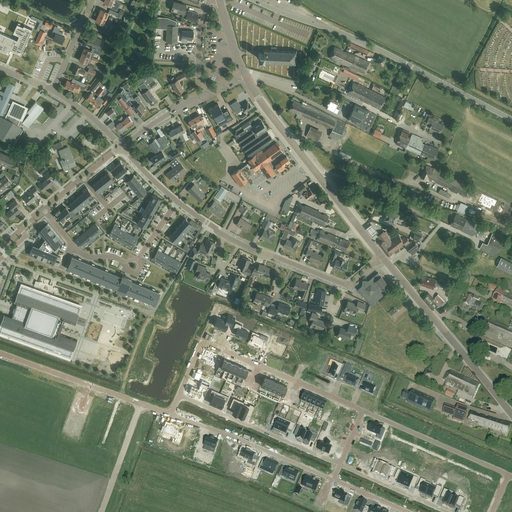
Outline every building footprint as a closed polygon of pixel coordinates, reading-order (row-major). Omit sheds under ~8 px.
[(119,2),(113,0),(104,0),(103,3),(111,6),(110,8),(117,11),(120,3),(119,2)] [(186,5),(170,0),(169,5),(172,6),(171,10),(182,13),(181,17),(195,22),(198,13),(188,10),(188,11),(184,10),(186,5)] [(98,15),(106,18),(109,12),(100,9),(98,15)] [(39,31),(43,21),(31,15),(30,18),(40,22),(36,30),(39,31)] [(103,25),(106,18),(98,15),(95,21),(103,25)] [(156,28),(159,29),(166,29),(166,36),(166,42),(170,42),(177,43),(178,25),(176,25),(176,21),(167,18),(159,17),(156,17),(156,28)] [(15,39),(10,49),(12,50),(14,51),(21,54),(22,51),(25,45),(26,43),(29,37),(30,35),(32,29),(25,26),(24,25),(23,26),(20,25),(18,24),(17,24),(13,33),(19,35),(18,37),(17,40),(15,39)] [(61,44),(64,37),(60,35),(62,30),(55,27),(53,30),(56,31),(52,39),(59,42),(58,43),(61,44)] [(193,38),(193,31),(185,30),(185,31),(182,31),(182,34),(182,38),(184,38),(187,38),(187,40),(192,40),(192,38),(193,38)] [(41,41),(45,33),(40,31),(35,44),(41,46),(43,42),(41,41)] [(0,49),(8,53),(10,49),(15,39),(0,32),(0,49)] [(94,49),(97,50),(101,40),(96,38),(96,39),(89,37),(86,42),(93,45),(91,48),(94,49)] [(115,46),(117,41),(106,37),(104,41),(115,46)] [(276,49),(276,47),(272,47),(271,47),(271,49),(270,49),(263,48),(263,49),(264,50),(264,52),(258,52),(258,55),(258,58),(263,59),(263,61),(262,62),(262,63),(282,64),(283,64),(295,64),(296,64),(296,56),(297,51),(296,50),(289,50),(288,50),(283,49),(276,49)] [(349,67),(354,56),(345,52),(344,52),(343,52),(343,50),(335,47),(330,58),(337,61),(338,61),(349,67)] [(93,52),(91,52),(92,51),(84,48),(81,54),(89,57),(89,58),(92,59),(92,58),(97,61),(98,59),(92,57),(94,53),(99,55),(101,52),(97,50),(94,49),(93,52)] [(86,64),(89,58),(89,57),(81,54),(79,60),(86,64)] [(354,56),(349,67),(364,73),(369,62),(354,56)] [(83,74),(85,70),(80,68),(81,67),(75,65),(72,72),(78,75),(79,73),(83,74)] [(151,72),(135,82),(143,92),(142,93),(151,105),(157,100),(149,89),(152,87),(152,88),(157,84),(152,77),(154,76),(151,72)] [(178,81),(185,78),(188,77),(188,73),(183,73),(174,78),(173,77),(169,79),(177,93),(180,91),(181,92),(184,91),(178,81)] [(97,79),(92,86),(95,89),(101,82),(97,79)] [(86,84),(81,82),(76,80),(74,83),(67,80),(64,87),(72,90),(73,87),(78,90),(79,86),(85,88),(86,84)] [(7,103),(15,85),(8,82),(4,92),(0,90),(0,137),(2,139),(5,140),(6,139),(14,143),(23,128),(19,126),(22,122),(29,127),(44,108),(35,101),(27,111),(7,103)] [(364,101),(369,90),(357,84),(357,85),(353,83),(347,94),(356,98),(357,96),(360,98),(360,100),(364,101)] [(123,90),(118,93),(124,101),(129,98),(123,90)] [(369,90),(364,101),(366,102),(366,103),(376,107),(376,106),(379,107),(380,106),(381,106),(385,99),(384,98),(384,97),(369,90)] [(103,99),(101,102),(102,102),(104,104),(112,95),(109,92),(103,100),(103,99)] [(90,93),(86,99),(92,103),(96,98),(98,95),(97,94),(95,93),(93,96),(90,93)] [(96,98),(92,103),(97,108),(102,102),(101,102),(103,99),(100,97),(99,96),(98,95),(96,98)] [(135,104),(132,106),(139,116),(142,114),(141,113),(144,110),(144,109),(146,108),(140,100),(141,100),(138,96),(134,98),(137,102),(138,102),(139,104),(136,106),(135,104)] [(133,104),(129,98),(124,101),(129,107),(133,104)] [(337,113),(338,109),(335,108),(337,102),(330,99),(325,108),(333,112),(337,113)] [(237,100),(231,104),(236,113),(243,109),(244,112),(252,107),(249,103),(248,104),(247,102),(241,106),(237,100)] [(301,104),(293,100),(289,110),(313,121),(314,120),(317,121),(317,123),(329,129),(329,127),(332,128),(329,136),(338,140),(339,138),(342,139),(346,131),(345,130),(347,126),(345,125),(346,123),(302,101),(301,104)] [(213,116),(217,122),(225,117),(227,122),(233,119),(227,109),(227,110),(228,110),(223,113),(221,111),(220,109),(218,104),(209,110),(210,112),(210,114),(211,113),(212,116),(213,116)] [(368,131),(370,127),(377,115),(355,104),(347,119),(360,126),(359,127),(368,131)] [(115,113),(112,108),(106,112),(110,117),(115,113)] [(200,123),(203,121),(200,114),(199,115),(199,114),(196,115),(197,116),(194,118),(201,130),(203,128),(200,123)] [(120,118),(126,126),(132,122),(128,116),(124,120),(121,117),(120,118)] [(120,131),(126,126),(120,118),(118,119),(120,122),(116,125),(120,131)] [(189,120),(188,121),(192,128),(195,126),(198,131),(201,130),(194,118),(191,119),(191,118),(188,120),(189,120)] [(435,120),(429,118),(426,123),(431,125),(430,128),(434,130),(440,132),(444,125),(438,122),(439,120),(436,118),(435,120)] [(266,129),(261,121),(252,127),(248,121),(241,126),(244,130),(235,136),(249,157),(269,143),(269,142),(273,139),(267,131),(265,132),(264,130),(266,129)] [(181,124),(175,128),(178,135),(181,139),(183,137),(181,133),(185,131),(181,124)] [(211,126),(206,128),(211,137),(216,134),(211,126)] [(175,128),(169,131),(172,138),(178,135),(175,128)] [(322,134),(320,133),(309,128),(306,136),(317,141),(318,140),(319,140),(321,136),(322,134)] [(379,137),(381,132),(375,129),(372,134),(379,137)] [(407,137),(409,132),(403,129),(400,135),(402,136),(401,138),(405,140),(405,138),(406,139),(407,137)] [(194,131),(191,133),(195,139),(197,142),(203,137),(199,132),(196,134),(194,131)] [(412,134),(406,148),(420,155),(425,144),(422,143),(423,141),(421,140),(422,138),(412,134)] [(169,142),(164,135),(161,137),(161,136),(156,139),(155,138),(153,140),(154,141),(149,144),(156,155),(151,158),(155,164),(166,157),(162,151),(161,149),(168,145),(166,143),(169,142)] [(402,136),(400,135),(397,140),(396,144),(406,148),(410,138),(407,137),(406,139),(405,138),(405,140),(401,138),(402,136)] [(54,149),(63,146),(61,141),(52,145),(54,149)] [(270,161),(283,151),(276,142),(263,152),(262,150),(256,155),(256,154),(248,160),(249,162),(240,169),(239,168),(231,174),(240,186),(248,180),(250,184),(253,182),(252,181),(263,173),(267,178),(271,175),(273,177),(279,172),(275,168),(273,170),(271,167),(273,166),(270,161)] [(429,146),(425,144),(420,155),(421,155),(421,154),(434,160),(439,149),(429,145),(429,146)] [(64,170),(75,165),(68,147),(58,151),(62,159),(60,160),(64,170)] [(171,154),(173,157),(174,158),(180,154),(177,149),(171,153),(171,154)] [(0,162),(10,166),(13,158),(0,152),(0,162)] [(290,161),(286,156),(279,161),(280,162),(275,165),(276,167),(275,168),(279,172),(285,168),(283,165),(290,161)] [(174,159),(172,160),(169,163),(173,168),(172,169),(172,170),(170,171),(166,174),(172,181),(186,170),(176,157),(174,159)] [(127,170),(120,162),(117,164),(118,164),(116,166),(123,175),(127,172),(128,174),(131,172),(128,169),(127,170)] [(41,174),(46,169),(43,165),(37,170),(41,174)] [(433,169),(426,165),(420,177),(428,181),(428,179),(431,180),(433,179),(435,180),(435,182),(447,187),(448,186),(451,187),(450,190),(456,193),(458,191),(461,192),(460,194),(465,197),(466,195),(467,196),(467,195),(469,196),(472,189),(464,185),(464,184),(452,179),(443,173),(434,167),(433,169)] [(123,175),(116,166),(114,167),(111,169),(119,179),(123,175)] [(44,191),(53,183),(50,180),(53,177),(48,171),(44,175),(46,178),(38,185),(44,191)] [(114,180),(108,173),(104,176),(110,183),(114,180)] [(0,180),(6,187),(11,182),(5,175),(0,180)] [(137,178),(133,175),(126,181),(129,184),(137,178)] [(110,183),(104,176),(100,179),(106,186),(110,183)] [(140,182),(137,178),(129,184),(132,188),(133,188),(140,182)] [(106,186),(100,179),(97,182),(103,189),(106,186)] [(99,192),(103,189),(97,182),(93,185),(99,192)] [(143,186),(140,182),(133,188),(132,188),(131,189),(135,193),(136,192),(143,186)] [(206,196),(194,184),(188,190),(190,193),(191,193),(199,202),(206,196)] [(307,191),(306,190),(305,188),(306,187),(303,184),(297,188),(300,193),(299,194),(300,195),(305,197),(307,199),(309,200),(313,197),(311,195),(313,194),(310,189),(307,191)] [(146,190),(143,186),(136,192),(139,196),(146,190)] [(29,204),(37,197),(34,194),(38,191),(35,187),(30,190),(31,191),(23,198),(29,204)] [(86,187),(82,191),(84,192),(90,199),(94,196),(86,187)] [(220,200),(227,190),(222,187),(215,196),(220,200)] [(449,198),(450,195),(449,194),(439,190),(438,193),(449,198)] [(84,192),(80,195),(86,202),(90,199),(84,192)] [(161,199),(153,194),(150,199),(158,204),(161,199)] [(497,201),(482,194),(477,203),(492,210),(497,201)] [(77,198),(82,205),(86,202),(80,195),(77,198)] [(82,205),(77,198),(73,201),(79,208),(82,205)] [(11,219),(20,211),(17,208),(20,205),(15,199),(8,205),(11,209),(6,213),(11,219)] [(158,204),(150,199),(148,204),(156,208),(158,204)] [(79,208),(73,201),(69,204),(75,212),(79,208)] [(225,210),(214,201),(209,207),(216,213),(215,214),(219,217),(220,217),(222,214),(223,214),(223,213),(225,211),(225,210)] [(304,206),(300,204),(300,203),(297,202),(297,203),(298,204),(294,212),(324,225),(328,216),(324,214),(323,215),(318,212),(317,211),(305,205),(304,206)] [(156,208),(148,204),(145,208),(153,213),(156,208)] [(66,207),(61,211),(66,217),(68,219),(72,215),(73,217),(76,214),(72,210),(69,212),(66,207)] [(145,208),(142,213),(150,218),(153,213),(145,208)] [(386,218),(385,221),(388,222),(389,220),(395,223),(398,217),(401,218),(402,215),(400,214),(400,213),(389,208),(385,218),(386,218)] [(61,211),(60,209),(55,213),(61,221),(66,217),(61,211)] [(150,218),(142,213),(140,218),(148,222),(150,218)] [(477,236),(481,226),(464,218),(456,214),(450,225),(472,235),(473,234),(477,236)] [(148,222),(140,218),(137,223),(145,227),(148,222)] [(182,222),(189,228),(190,226),(191,227),(193,225),(195,227),(197,224),(191,219),(189,222),(185,218),(182,222)] [(247,232),(251,225),(240,218),(236,224),(247,232)] [(271,222),(265,219),(261,226),(265,228),(264,230),(260,237),(271,243),(275,236),(273,235),(275,232),(270,229),(268,228),(271,222)] [(189,228),(182,222),(179,226),(186,232),(189,228)] [(95,223),(90,227),(97,236),(102,231),(95,223)] [(50,251),(53,248),(54,249),(62,242),(47,224),(42,228),(39,230),(44,237),(46,238),(39,247),(37,246),(33,245),(31,248),(29,255),(53,265),(56,256),(57,255),(52,252),(51,252),(52,251),(50,251)] [(366,229),(372,236),(377,232),(371,224),(366,229)] [(114,225),(109,235),(115,238),(120,228),(114,225)] [(186,232),(179,226),(176,229),(183,235),(186,232)] [(90,227),(85,232),(92,240),(97,236),(90,227)] [(295,232),(287,228),(285,227),(285,229),(281,238),(285,239),(288,233),(294,236),(295,232)] [(120,228),(115,238),(120,241),(126,232),(120,228)] [(317,231),(312,228),(310,234),(311,234),(310,237),(314,239),(345,251),(349,242),(328,233),(326,234),(323,233),(324,231),(319,229),(317,229),(317,231)] [(183,235),(176,229),(173,233),(180,239),(183,235)] [(385,232),(384,231),(378,236),(382,241),(378,244),(388,256),(393,252),(404,243),(406,245),(405,246),(410,252),(418,246),(416,243),(411,241),(410,242),(408,239),(404,237),(401,239),(399,236),(392,241),(386,234),(387,233),(386,231),(385,232)] [(420,241),(423,236),(414,231),(411,237),(420,241)] [(92,240),(85,232),(80,236),(87,244),(92,240)] [(126,232),(120,241),(126,244),(131,235),(126,232)] [(180,239),(173,233),(169,237),(176,243),(180,239)] [(131,235),(126,244),(132,247),(137,238),(131,235)] [(87,244),(80,236),(75,240),(82,248),(87,244)] [(296,245),(298,241),(293,238),(291,241),(287,239),(283,246),(293,252),(297,245),(296,245)] [(213,247),(215,243),(207,239),(205,246),(200,244),(198,251),(206,254),(207,251),(212,253),(214,247),(213,247)] [(319,243),(313,241),(309,239),(306,246),(310,247),(312,243),(315,244),(314,246),(317,247),(319,243)] [(489,244),(488,245),(481,242),(479,250),(496,256),(499,247),(489,244)] [(194,259),(198,252),(193,249),(189,256),(194,259)] [(320,263),(322,256),(312,252),(312,251),(308,249),(305,255),(309,257),(309,259),(320,263)] [(159,262),(164,253),(158,250),(153,259),(159,262)] [(339,256),(341,253),(334,250),(330,259),(333,261),(336,254),(339,256)] [(164,253),(159,262),(164,265),(170,256),(164,253)] [(175,259),(170,256),(164,265),(170,269),(175,259)] [(78,260),(72,258),(67,269),(73,271),(72,274),(74,275),(75,272),(86,277),(85,279),(88,280),(89,278),(100,282),(99,285),(101,286),(102,283),(113,288),(112,290),(125,295),(126,293),(134,296),(132,299),(135,300),(136,297),(147,302),(146,304),(148,305),(149,303),(155,305),(160,294),(154,291),(155,289),(153,288),(151,290),(140,286),(141,283),(139,282),(138,285),(130,282),(131,279),(122,275),(121,278),(107,272),(108,269),(105,268),(104,271),(93,266),(94,264),(92,263),(91,266),(80,261),(81,258),(79,257),(78,260)] [(247,268),(250,260),(242,257),(240,263),(239,263),(238,267),(243,269),(242,272),(249,275),(251,270),(247,268)] [(511,261),(501,257),(498,266),(508,271),(511,273),(511,261)] [(344,263),(345,260),(339,258),(339,261),(336,259),(333,268),(336,269),(337,268),(344,272),(347,264),(344,263)] [(175,259),(170,269),(176,272),(181,262),(175,259)] [(195,261),(190,259),(186,268),(191,270),(195,261)] [(255,266),(252,274),(256,276),(257,273),(267,276),(270,268),(266,267),(266,266),(264,265),(263,266),(259,264),(258,268),(255,266)] [(207,281),(210,273),(205,271),(207,268),(198,265),(195,271),(199,273),(197,277),(207,281)] [(363,285),(358,289),(371,305),(385,293),(382,289),(388,285),(378,273),(367,282),(363,282),(363,285)] [(235,286),(238,277),(232,275),(229,281),(221,278),(218,285),(215,283),(213,290),(216,291),(216,290),(218,290),(219,287),(230,291),(232,285),(235,286)] [(429,278),(423,276),(420,284),(427,286),(426,287),(433,289),(434,285),(448,289),(449,283),(444,282),(429,277),(429,278)] [(303,283),(300,282),(301,281),(296,279),(293,287),(297,289),(298,288),(302,290),(300,293),(299,295),(305,298),(308,289),(305,288),(307,283),(304,282),(303,283)] [(31,289),(22,285),(15,304),(17,304),(16,309),(15,309),(13,313),(14,313),(13,318),(5,315),(0,329),(0,333),(9,337),(9,336),(11,337),(43,349),(43,348),(45,349),(71,359),(77,341),(60,335),(65,321),(76,325),(82,307),(51,296),(49,296),(49,295),(33,289),(33,290),(31,289)] [(323,305),(326,291),(318,289),(315,303),(323,305)] [(511,296),(504,293),(497,289),(492,299),(500,304),(501,303),(511,308),(511,296)] [(263,295),(257,292),(254,300),(259,303),(268,307),(269,304),(271,298),(263,294),(263,295)] [(433,310),(437,306),(432,301),(434,299),(428,293),(422,298),(433,310)] [(479,299),(467,293),(464,299),(466,300),(464,304),(469,306),(472,299),(473,299),(474,299),(479,301),(479,299)] [(434,298),(441,307),(445,303),(438,294),(434,298)] [(307,304),(298,300),(297,305),(306,308),(307,304)] [(357,305),(348,301),(345,309),(355,313),(357,308),(363,311),(365,305),(358,301),(357,305)] [(279,303),(277,307),(271,305),(268,313),(275,316),(277,310),(287,314),(290,307),(287,305),(287,306),(279,303)] [(391,315),(397,310),(394,307),(388,312),(391,315)] [(322,330),(325,322),(316,318),(318,315),(312,312),(309,320),(312,321),(311,325),(322,330)] [(217,317),(214,325),(225,330),(228,323),(232,325),(235,317),(229,315),(226,321),(217,317)] [(491,321),(482,317),(477,329),(483,331),(484,329),(487,330),(487,331),(498,336),(500,334),(502,336),(502,338),(508,340),(511,341),(511,327),(510,327),(509,328),(491,320),(491,321)] [(234,334),(245,339),(248,332),(240,328),(242,325),(235,322),(233,327),(237,329),(234,334)] [(354,336),(357,328),(349,325),(347,330),(340,327),(337,335),(348,339),(350,334),(354,336)] [(254,335),(250,342),(261,346),(264,339),(267,341),(268,337),(261,334),(259,337),(254,335)] [(272,336),(269,344),(273,346),(271,351),(282,355),(285,347),(275,342),(277,338),(272,336)] [(502,357),(506,348),(481,337),(476,347),(496,356),(497,355),(502,357)] [(207,351),(203,358),(214,363),(212,368),(216,369),(219,363),(215,362),(218,356),(213,354),(213,353),(211,352),(210,352),(207,351)] [(291,351),(287,359),(297,363),(300,355),(291,351)] [(225,370),(229,361),(224,359),(222,364),(220,363),(217,369),(221,370),(222,369),(225,370)] [(309,359),(305,366),(316,370),(319,363),(309,359)] [(229,372),(234,363),(229,361),(225,370),(229,372)] [(234,374),(238,365),(234,363),(229,372),(234,374)] [(328,375),(334,378),(335,374),(336,374),(337,374),(339,375),(343,366),(337,363),(335,367),(332,365),(328,375)] [(239,376),(243,367),(238,365),(234,374),(239,376)] [(352,368),(346,365),(342,375),(347,377),(345,383),(355,388),(359,379),(351,376),(352,375),(349,374),(352,368)] [(248,369),(243,367),(239,376),(238,379),(240,380),(241,377),(244,378),(248,369)] [(459,389),(464,377),(461,376),(460,377),(457,375),(458,374),(451,371),(450,374),(446,373),(444,380),(446,381),(445,383),(452,387),(453,385),(456,387),(455,388),(459,389)] [(363,391),(373,395),(376,387),(372,386),(373,383),(367,381),(369,376),(365,374),(361,383),(365,385),(363,391)] [(265,387),(269,378),(265,376),(261,385),(265,387)] [(464,377),(459,389),(463,391),(464,390),(466,391),(466,393),(474,397),(480,385),(464,377)] [(270,389),(273,380),(269,378),(265,387),(270,389)] [(203,390),(202,390),(203,388),(207,389),(210,383),(202,379),(199,386),(198,388),(192,385),(188,393),(199,398),(203,390)] [(274,391),(278,382),(273,380),(270,389),(274,391)] [(279,393),(282,384),(278,382),(274,391),(279,393)] [(283,395),(287,386),(282,384),(279,393),(283,395)] [(209,402),(215,405),(220,393),(212,389),(209,395),(212,396),(209,402)] [(425,409),(429,411),(433,401),(424,397),(425,396),(412,390),(408,400),(415,403),(414,404),(422,408),(425,409)] [(220,393),(215,405),(221,407),(223,401),(226,402),(229,397),(220,393)] [(305,404),(308,395),(304,393),(300,402),(305,404)] [(309,406),(313,397),(308,395),(305,404),(309,406)] [(238,415),(243,403),(244,402),(238,399),(233,397),(229,407),(234,409),(232,412),(238,415)] [(313,408),(317,399),(313,397),(309,406),(313,408)] [(318,410),(322,401),(317,399),(313,408),(318,410)] [(322,412),(326,403),(322,401),(318,410),(322,412)] [(243,403),(238,415),(244,417),(247,411),(251,413),(255,406),(250,404),(249,405),(243,403)] [(103,404),(101,409),(110,412),(112,407),(103,404)] [(456,410),(445,406),(442,412),(454,416),(453,419),(463,423),(466,411),(457,408),(456,410)] [(101,409),(100,414),(109,417),(110,412),(101,409)] [(254,422),(262,425),(264,421),(267,422),(272,412),(265,410),(264,412),(259,410),(254,422)] [(480,416),(477,416),(478,414),(471,412),(468,420),(478,423),(478,425),(487,428),(502,433),(502,434),(507,435),(510,424),(488,417),(488,419),(485,418),(485,416),(481,415),(480,416)] [(100,414),(98,419),(107,423),(109,417),(100,414)] [(279,433),(285,421),(275,416),(271,425),(275,427),(273,430),(279,433)] [(98,419),(96,424),(105,428),(107,423),(98,419)] [(295,425),(285,421),(279,433),(285,435),(288,430),(292,432),(295,425)] [(163,425),(161,430),(164,432),(164,431),(175,435),(174,437),(175,437),(174,440),(178,441),(181,432),(177,430),(178,427),(177,427),(174,426),(175,424),(171,423),(171,424),(167,423),(166,426),(163,425)] [(371,423),(368,431),(377,435),(376,439),(381,441),(385,433),(381,431),(383,428),(371,423)] [(96,424),(94,429),(103,433),(105,428),(96,424)] [(308,431),(297,426),(294,434),(298,436),(296,440),(297,441),(297,442),(301,443),(301,442),(302,443),(308,431)] [(94,429),(92,434),(101,438),(103,433),(94,429)] [(185,429),(183,437),(194,441),(192,445),(196,446),(198,440),(194,439),(196,433),(185,429)] [(209,431),(205,440),(217,444),(220,435),(209,431)] [(308,431),(302,443),(303,443),(303,444),(307,446),(307,445),(308,446),(311,439),(315,441),(318,435),(308,431)] [(390,431),(386,439),(394,443),(392,447),(399,450),(402,442),(399,440),(401,436),(390,431)] [(92,434),(90,439),(99,443),(101,438),(92,434)] [(402,446),(400,450),(408,453),(417,457),(422,448),(419,446),(420,444),(408,439),(404,448),(402,446)] [(200,440),(196,449),(202,451),(205,442),(200,440)] [(219,444),(215,457),(220,459),(222,453),(234,457),(237,448),(223,442),(222,445),(219,444)] [(320,443),(317,449),(322,451),(322,452),(324,453),(324,452),(328,454),(331,447),(320,443)] [(422,452),(419,460),(423,462),(425,457),(436,461),(439,453),(435,451),(435,450),(432,448),(432,449),(428,448),(425,453),(422,452)] [(240,455),(240,457),(243,459),(243,460),(248,462),(247,464),(254,467),(257,461),(253,460),(255,454),(243,449),(240,455)] [(354,456),(351,464),(364,469),(365,466),(370,468),(375,457),(370,455),(369,457),(361,454),(359,459),(354,456)] [(458,461),(450,457),(445,469),(453,472),(458,461)] [(274,472),(278,464),(267,460),(265,463),(262,461),(258,470),(263,472),(265,468),(274,472)] [(375,460),(371,468),(376,470),(374,474),(375,475),(375,476),(379,477),(380,477),(385,465),(379,463),(380,462),(375,460)] [(472,476),(476,469),(472,467),(468,465),(468,466),(464,464),(463,467),(460,465),(456,473),(461,475),(463,472),(472,476)] [(385,465),(380,477),(381,477),(381,478),(385,480),(385,479),(386,480),(388,475),(392,477),(396,469),(391,467),(391,468),(385,465)] [(281,468),(278,476),(287,480),(287,479),(294,482),(295,479),(298,473),(286,468),(286,469),(286,470),(281,468)] [(398,471),(395,479),(399,480),(397,484),(403,487),(408,475),(398,471)] [(478,475),(475,483),(483,486),(484,482),(495,487),(499,479),(488,474),(486,479),(478,475)] [(408,475),(403,487),(406,488),(405,489),(408,491),(411,484),(415,486),(418,479),(408,475)] [(304,481),(302,486),(315,492),(319,483),(309,478),(306,477),(305,477),(304,481)] [(420,494),(426,497),(431,485),(425,482),(426,481),(421,479),(418,487),(422,489),(420,494)] [(431,486),(426,497),(432,500),(433,496),(438,498),(442,488),(437,486),(436,488),(431,486)] [(449,507),(454,496),(448,494),(449,492),(444,490),(441,497),(445,499),(443,504),(449,507)] [(334,496),(333,498),(340,501),(339,504),(347,508),(350,501),(346,499),(347,496),(344,494),(341,492),(340,493),(336,491),(335,495),(334,495),(334,496)] [(468,494),(464,505),(468,507),(473,496),(468,494)] [(454,496),(449,507),(455,510),(456,506),(458,506),(461,508),(464,499),(460,497),(459,498),(454,496)] [(356,507),(355,511),(356,511),(368,511),(369,510),(365,508),(365,507),(367,503),(359,500),(358,504),(356,507)]
